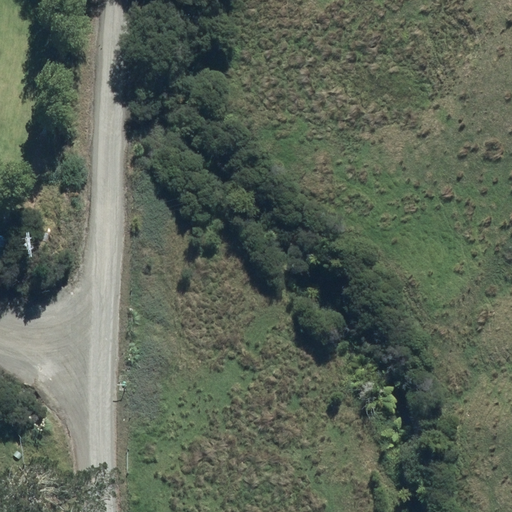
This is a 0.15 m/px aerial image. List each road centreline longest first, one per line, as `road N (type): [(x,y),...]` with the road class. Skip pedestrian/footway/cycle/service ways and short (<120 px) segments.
road 1 (tertiary): [(86,360),(110,0)]
road 2 (tertiary): [(101,511),(86,360)]
